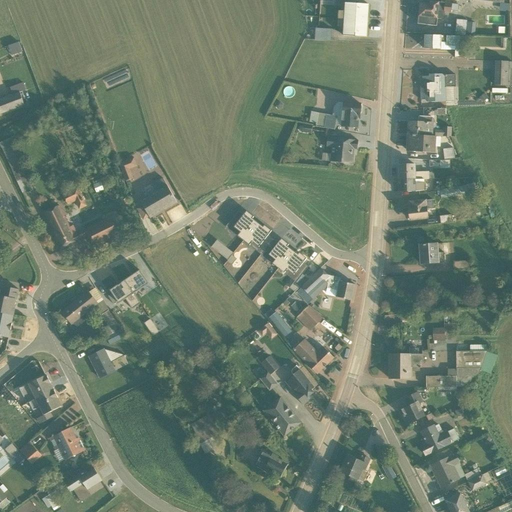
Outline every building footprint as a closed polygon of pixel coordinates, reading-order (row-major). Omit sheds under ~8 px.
[(418,17),(441,19),(442,13),(450,14),(451,11),(458,12),(458,6),(430,2),(430,5),(420,4),(418,17)] [(366,38),(368,5),(344,4),(342,36),(366,38)] [(456,20),(454,37),(466,37),(466,33),(474,35),(474,23),(456,20)] [(330,42),(331,31),(315,30),(314,41),(330,42)] [(454,37),(425,36),(424,50),(454,51),(454,58),(468,59),(468,49),(474,49),(475,38),(466,37),(454,37)] [(19,45),(9,47),(12,58),(22,55),(19,45)] [(511,63),(511,62),(495,62),(494,86),(511,87),(511,63)] [(454,102),(454,89),(455,89),(455,77),(445,77),(445,75),(428,75),(428,77),(420,77),(421,101),(427,101),(427,103),(454,102)] [(0,100),(0,115),(25,106),(20,93),(26,90),(23,83),(9,88),(12,96),(0,100)] [(335,125),(341,126),(341,127),(357,129),(358,114),(360,114),(360,105),(337,103),(333,108),(332,116),(311,113),(309,123),(316,124),(316,127),(335,130),(335,125)] [(409,123),(408,136),(432,137),(433,124),(409,123)] [(312,127),(302,125),(300,132),(311,134),(312,127)] [(436,128),(436,137),(450,138),(451,129),(436,128)] [(436,137),(432,137),(408,136),(407,152),(435,154),(436,137)] [(13,137),(0,143),(0,144),(23,195),(33,191),(29,182),(33,180),(13,137)] [(330,163),(353,165),(354,150),(357,151),(358,140),(327,137),(326,147),(332,148),(330,163)] [(453,148),(443,150),(444,160),(455,159),(453,148)] [(137,167),(133,158),(118,164),(126,183),(126,182),(133,179),(130,170),(137,167)] [(440,162),(428,161),(427,169),(439,170),(440,162)] [(398,166),(398,179),(416,179),(434,179),(434,172),(416,172),(416,166),(398,166)] [(177,203),(163,178),(151,185),(155,191),(139,201),(142,206),(137,209),(143,220),(149,217),(150,219),(177,203)] [(398,179),(398,192),(416,192),(423,192),(423,184),(416,184),(416,179),(398,179)] [(451,193),(450,187),(440,190),(442,196),(451,193)] [(77,189),(63,196),(67,205),(75,201),(79,210),(86,207),(77,189)] [(433,199),(408,202),(410,220),(429,219),(428,210),(434,210),(433,199)] [(59,206),(43,214),(61,251),(77,243),(76,242),(88,236),(85,230),(77,234),(73,226),(70,228),(59,206)] [(252,243),(258,248),(271,232),(264,226),(263,228),(252,219),(253,218),(246,212),(233,228),(240,233),(237,237),(249,246),(252,243)] [(122,234),(114,216),(100,222),(100,223),(85,230),(88,236),(94,247),(122,234)] [(451,216),(440,217),(441,224),(452,223),(451,216)] [(288,245),(281,239),(268,255),(275,261),(272,264),(284,274),(287,270),(294,275),(306,259),(299,253),(297,255),(287,247),(288,245)] [(439,243),(419,245),(421,265),(445,263),(444,252),(439,253),(439,243)] [(468,261),(453,263),(454,270),(469,269),(468,261)] [(297,290),(314,272),(308,267),(291,284),(297,290)] [(328,276),(321,269),(315,275),(297,293),(308,304),(325,288),(337,291),(335,298),(352,302),(356,285),(340,281),(340,279),(328,276)] [(125,281),(133,294),(149,284),(139,271),(125,281)] [(132,310),(140,304),(133,294),(125,281),(109,291),(112,294),(107,297),(113,305),(117,302),(118,304),(125,300),(132,310)] [(0,313),(13,316),(18,290),(2,287),(1,296),(0,296),(0,313)] [(121,329),(109,310),(95,289),(88,293),(88,292),(62,313),(63,314),(55,319),(64,334),(70,331),(65,325),(69,322),(72,325),(71,326),(74,330),(92,315),(89,311),(95,306),(107,326),(102,330),(106,338),(121,329)] [(297,318),(310,332),(324,318),(309,307),(297,318)] [(0,337),(9,339),(13,316),(0,313),(0,337)] [(271,340),(277,335),(268,323),(258,332),(262,337),(266,334),(271,340)] [(126,337),(121,329),(106,338),(111,346),(126,337)] [(432,341),(444,341),(444,329),(432,329),(432,341)] [(297,332),(290,339),(296,345),(303,338),(297,332)] [(305,340),(294,350),(317,375),(333,358),(323,348),(318,353),(305,340)] [(71,353),(81,348),(78,343),(69,348),(71,353)] [(480,370),(487,352),(486,345),(456,346),(456,370),(447,370),(447,377),(426,377),(426,388),(474,387),(480,370)] [(418,355),(418,349),(409,349),(409,355),(389,355),(389,379),(411,379),(412,372),(420,372),(420,365),(422,365),(422,355),(418,355)] [(129,365),(124,355),(104,350),(89,358),(99,379),(129,365)] [(497,356),(487,352),(480,370),(490,374),(491,374),(497,356)] [(279,368),(269,356),(261,364),(271,376),(279,368)] [(314,388),(296,367),(293,369),(292,371),(292,373),(293,375),(285,382),(302,405),(311,399),(309,396),(313,393),(311,391),(314,388)] [(278,385),(268,372),(259,379),(269,392),(278,385)] [(27,404),(29,403),(54,392),(46,376),(20,389),(27,404)] [(54,392),(29,403),(33,411),(39,408),(43,416),(36,419),(39,424),(53,417),(51,412),(61,407),(54,392)] [(423,403),(418,393),(405,399),(409,407),(402,410),(404,415),(402,416),(403,418),(404,418),(408,425),(426,416),(419,405),(423,403)] [(284,437),(301,423),(280,398),(263,412),(284,437)] [(210,418),(192,428),(202,447),(220,437),(210,418)] [(434,427),(421,434),(427,445),(420,448),(425,458),(459,441),(453,429),(444,434),(439,426),(435,428),(434,427)] [(84,451),(73,428),(50,439),(56,451),(59,449),(64,461),(84,451)] [(17,450),(11,443),(6,447),(13,455),(17,450)] [(41,456),(29,443),(19,451),(27,460),(31,465),(41,456)] [(22,461),(24,463),(27,460),(19,451),(14,455),(20,462),(22,461)] [(271,457),(263,453),(256,465),(280,478),(288,465),(278,460),(279,457),(272,454),(271,457)] [(467,482),(481,475),(478,469),(464,475),(459,464),(459,463),(455,454),(448,457),(448,458),(431,466),(434,474),(435,474),(442,487),(464,477),(467,482)] [(359,461),(347,456),(341,473),(349,476),(347,480),(355,483),(354,486),(361,488),(367,472),(364,471),(369,459),(361,456),(359,461)] [(396,478),(389,464),(383,467),(389,481),(396,478)] [(85,471),(64,484),(70,493),(73,491),(81,503),(91,496),(87,490),(101,480),(93,468),(87,473),(85,471)] [(472,491),(486,485),(481,475),(467,482),(472,491)] [(51,494),(42,500),(47,509),(51,507),(54,511),(60,507),(51,494)] [(446,501),(450,511),(469,511),(460,494),(446,501)] [(499,511),(510,511),(511,511),(511,503),(498,510),(499,511)]
